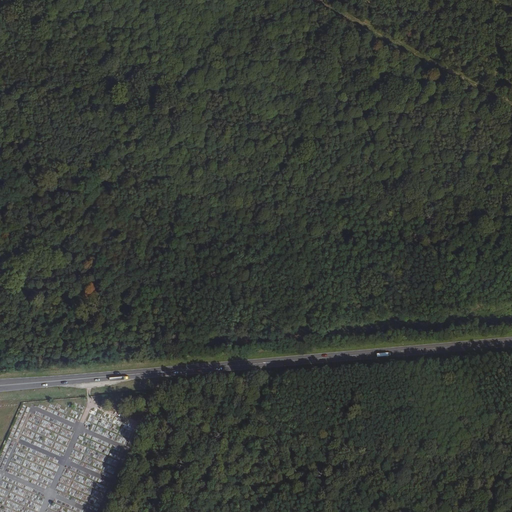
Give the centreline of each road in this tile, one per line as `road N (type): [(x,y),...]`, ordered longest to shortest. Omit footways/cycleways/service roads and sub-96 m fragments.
road 1 (primary): [(0,385),(511,341)]
road 2 (track): [(0,335),(69,337),(159,314),(161,262),(149,249),(144,195),(132,179),(109,181)]
